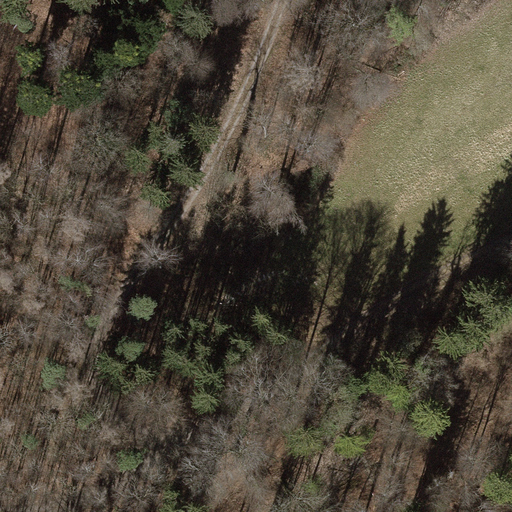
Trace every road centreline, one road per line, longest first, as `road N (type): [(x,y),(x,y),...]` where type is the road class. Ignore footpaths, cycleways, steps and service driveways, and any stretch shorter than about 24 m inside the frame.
road 1 (track): [(164,440),(117,420),(99,392),(94,359),(105,316),(188,207),(238,115),(285,0)]
road 2 (track): [(511,239),(341,340),(216,430),(164,440)]
road 3 (track): [(0,505),(26,509),(130,479),(164,440)]
